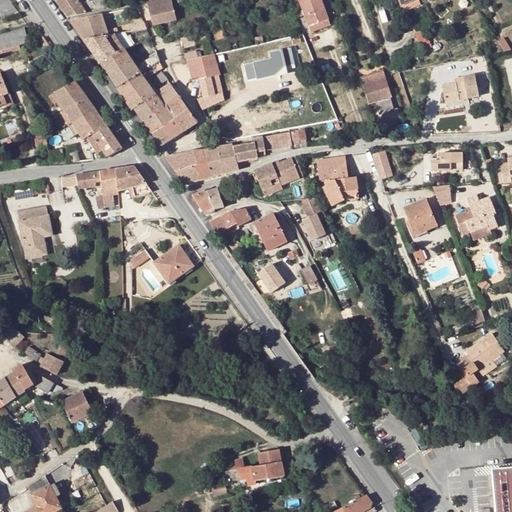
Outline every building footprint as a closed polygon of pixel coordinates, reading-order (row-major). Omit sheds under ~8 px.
[(8,0),(0,0),(0,19),(6,18),(5,14),(17,10),(8,0)] [(56,0),(61,6),(63,9),(76,0),(56,0)] [(82,6),(78,0),(76,0),(63,9),(68,17),(99,10),(108,8),(108,5),(104,5),(103,0),(95,0),(90,1),(82,6)] [(176,20),(171,0),(155,0),(147,2),(153,25),(176,20)] [(298,0),(311,33),(331,26),(320,0),(298,0)] [(70,21),(84,40),(113,34),(118,33),(117,27),(107,30),(101,14),(70,21)] [(131,25),(132,30),(146,28),(144,22),(131,25)] [(24,28),(0,35),(0,55),(20,49),(19,45),(28,42),(24,28)] [(223,29),(213,31),(215,38),(225,36),(223,29)] [(430,31),(425,33),(416,37),(421,47),(429,42),(427,39),(433,36),(430,31)] [(206,33),(193,36),(194,42),(208,39),(206,33)] [(113,34),(84,40),(100,64),(113,55),(123,49),(113,34)] [(299,35),(291,37),(293,45),(301,42),(299,35)] [(193,36),(180,39),(183,47),(194,45),(194,42),(193,36)] [(505,39),(498,42),(504,51),(511,50),(505,39)] [(257,80),(275,76),(274,70),(293,65),(290,52),(296,50),(295,47),(289,48),(269,52),(271,59),(244,65),(247,80),(257,78),(257,80)] [(132,61),(123,49),(113,55),(122,66),(131,61),(132,61)] [(185,54),(186,60),(198,58),(197,52),(185,54)] [(108,76),(117,88),(160,60),(157,53),(136,67),(132,61),(131,61),(122,66),(108,76)] [(198,58),(186,60),(191,81),(199,79),(217,75),(219,75),(213,54),(205,56),(198,58)] [(108,76),(122,66),(113,55),(100,64),(106,71),(108,76)] [(146,93),(152,90),(168,79),(166,74),(149,85),(146,81),(151,77),(150,76),(163,68),(160,60),(117,88),(132,109),(134,108),(150,98),(146,93)] [(294,71),(293,65),(274,70),(275,76),(294,71)] [(375,102),(389,98),(389,97),(391,97),(381,70),(359,79),(365,95),(368,104),(375,102)] [(203,97),(205,104),(214,101),(223,99),(217,75),(199,79),(203,97)] [(442,86),(444,98),(456,96),(457,100),(459,100),(459,97),(467,95),(468,98),(478,96),(474,75),(463,77),(464,81),(442,86)] [(70,126),(74,124),(95,111),(73,79),(69,82),(70,84),(49,96),(54,104),(60,101),(65,108),(61,111),(70,126)] [(166,106),(179,97),(170,83),(155,94),(152,90),(146,93),(150,98),(134,108),(151,133),(164,125),(174,118),(166,106)] [(0,87),(0,109),(8,106),(6,100),(11,98),(5,85),(0,87)] [(174,118),(183,131),(197,122),(187,108),(179,97),(166,106),(174,118)] [(205,104),(203,97),(196,99),(200,105),(205,104)] [(389,98),(375,102),(379,116),(381,115),(385,125),(401,119),(397,108),(393,110),(389,98)] [(88,141),(106,126),(103,122),(95,111),(74,124),(79,133),(83,140),(86,139),(88,141)] [(174,118),(164,125),(173,138),(183,131),(174,118)] [(164,125),(151,133),(160,146),(173,138),(164,125)] [(88,141),(92,147),(96,154),(103,150),(108,157),(122,149),(106,126),(88,141)] [(304,131),(292,133),(294,141),(306,139),(304,131)] [(290,133),(280,135),(282,146),(292,144),(290,133)] [(254,141),(254,142),(255,152),(264,150),(282,147),(282,146),(280,135),(254,139),(254,141)] [(35,138),(37,148),(48,147),(46,137),(35,138)] [(307,145),(306,139),(294,141),(295,148),(307,145)] [(244,144),(233,147),(235,154),(237,161),(256,158),(256,156),(256,155),(255,152),(254,142),(244,144)] [(204,150),(212,176),(239,169),(237,161),(235,154),(233,147),(233,145),(218,148),(204,150)] [(64,158),(63,151),(62,148),(54,150),(49,151),(50,161),(64,158)] [(66,158),(67,164),(94,160),(91,152),(92,151),(91,148),(69,153),(70,157),(66,158)] [(191,151),(195,167),(198,180),(212,176),(204,150),(191,151)] [(165,157),(175,171),(195,167),(191,151),(165,157)] [(385,151),(373,155),(380,181),(393,177),(385,151)] [(431,171),(451,170),(451,164),(462,164),(462,153),(439,153),(439,161),(431,161),(431,171)] [(303,175),(295,157),(291,159),(299,177),(303,175)] [(345,157),(318,161),(320,182),(325,181),(325,186),(323,187),(329,200),(343,199),(341,194),(348,191),(357,190),(356,177),(348,178),(345,157)] [(501,168),(496,169),(499,183),(511,181),(510,175),(511,175),(511,157),(507,158),(508,162),(500,163),(501,168)] [(280,185),(299,177),(291,159),(279,164),(278,161),(254,171),(262,189),(278,182),(280,185)] [(198,180),(195,167),(175,171),(183,184),(198,180)] [(118,192),(129,189),(147,184),(135,168),(115,171),(118,192)] [(115,171),(94,173),(95,184),(102,183),(104,207),(114,206),(113,195),(118,194),(118,192),(115,171)] [(91,174),(76,176),(78,186),(80,190),(95,188),(95,184),(94,173),(91,174)] [(63,188),(78,186),(76,176),(62,177),(63,188)] [(281,188),(280,185),(278,182),(262,189),(265,195),(281,188)] [(129,189),(131,199),(150,193),(153,192),(147,184),(129,189)] [(451,185),(434,187),(437,197),(452,195),(451,185)] [(223,207),(217,188),(205,193),(214,209),(223,207)] [(215,211),(214,209),(205,193),(204,190),(193,195),(200,206),(206,215),(215,211)] [(341,194),(343,199),(346,199),(357,193),(357,190),(348,191),(341,194)] [(467,221),(471,232),(487,225),(489,230),(497,227),(492,214),(494,213),(488,198),(479,201),(476,195),(467,199),(471,209),(455,215),(459,224),(467,221)] [(403,208),(414,232),(425,227),(426,230),(436,226),(425,199),(403,208)] [(315,200),(304,200),(305,214),(313,213),(315,216),(305,221),(314,241),(328,235),(322,222),(328,219),(320,201),(319,200),(315,200)] [(46,208),(18,213),(26,259),(47,255),(44,238),(52,236),(46,208)] [(210,222),(218,234),(236,224),(238,227),(251,219),(246,209),(241,210),(227,213),(218,217),(210,222)] [(273,213),(254,223),(263,243),(268,251),(287,241),(282,233),(276,220),(273,213)] [(280,218),(276,220),(282,233),(287,230),(280,218)] [(259,244),(263,243),(254,223),(249,225),(253,234),(255,236),(259,244)] [(491,234),(489,230),(487,225),(471,232),(475,241),(491,234)] [(179,246),(154,263),(169,284),(193,267),(179,246)] [(296,250),(289,253),(291,259),(298,256),(296,250)] [(147,251),(132,260),(132,265),(135,268),(146,261),(144,258),(150,255),(147,251)] [(272,293),(287,283),(273,262),(257,273),(272,293)] [(302,270),(302,271),(307,280),(309,284),(317,280),(310,266),(309,265),(302,270)] [(301,283),(307,280),(302,271),(296,274),(301,283)] [(473,273),(470,279),(479,285),(482,280),(473,273)] [(338,326),(325,331),(329,344),(342,339),(338,326)] [(14,327),(10,331),(14,336),(18,331),(14,327)] [(9,342),(14,336),(10,331),(7,329),(2,336),(9,342)] [(252,338),(246,330),(237,335),(246,348),(254,342),(252,339),(252,338)] [(466,352),(469,357),(473,362),(468,366),(464,360),(457,365),(466,378),(478,369),(492,360),(503,352),(491,334),(466,352)] [(74,347),(62,340),(57,337),(49,350),(40,367),(57,376),(74,347)] [(28,348),(25,353),(37,360),(41,355),(28,348)] [(469,357),(464,360),(468,366),(473,362),(469,357)] [(492,360),(478,369),(483,376),(497,367),(492,360)] [(14,373),(6,379),(17,397),(26,391),(25,390),(33,384),(21,364),(12,370),(14,373)] [(49,392),(54,383),(41,377),(37,385),(38,387),(49,392)] [(472,387),(466,378),(454,386),(462,403),(469,400),(465,391),(472,387)] [(6,379),(0,381),(0,397),(5,405),(17,397),(6,379)] [(93,413),(83,392),(62,403),(72,423),(93,413)] [(255,481),(257,480),(283,476),(280,449),(260,452),(262,466),(245,468),(244,458),(230,462),(232,470),(227,470),(228,481),(248,478),(254,477),(255,481)] [(508,511),(508,510),(500,511),(498,474),(511,472),(511,465),(489,467),(492,511),(508,511)] [(95,472),(76,474),(79,507),(98,505),(95,472)] [(511,511),(511,472),(498,474),(500,511),(508,510),(509,510),(508,511),(511,511)] [(37,482),(28,487),(32,495),(38,508),(29,511),(55,511),(62,509),(56,498),(50,486),(45,476),(37,482)] [(225,482),(213,484),(214,493),(227,491),(225,482)] [(50,486),(56,498),(61,496),(55,483),(50,486)] [(372,508),(373,504),(367,495),(365,496),(372,508)] [(372,508),(365,496),(335,511),(364,511),(367,511),(372,508)] [(26,497),(7,508),(9,511),(10,511),(29,502),(26,497)]
